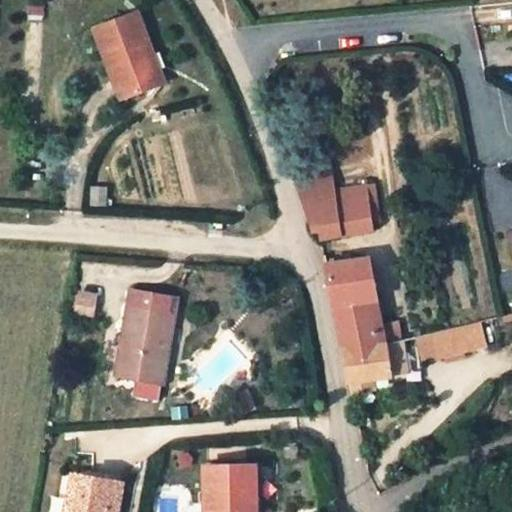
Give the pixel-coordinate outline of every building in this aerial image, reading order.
[(150,47),(136,12),(93,29),(119,99),(156,84),(143,50),(150,47)] [(143,50),(156,84),(164,81),(150,47),(143,50)] [(331,175),(322,156),(292,169),(290,170),(295,187),(331,175)] [(331,175),(295,187),(310,230),(313,230),(315,231),(317,233),(318,239),(371,231),(370,224),(379,223),(373,185),(346,190),(345,183),(333,185),(331,175)] [(340,347),(383,338),(367,256),(325,263),(326,269),(331,294),(340,347)] [(133,378),(161,383),(175,296),(133,289),(130,305),(127,305),(116,375),(133,378)] [(97,296),(78,293),(74,312),(94,316),(97,296)] [(440,331),(446,355),(462,352),(486,346),(479,321),(440,331)] [(446,355),(440,331),(417,337),(424,361),(446,355)] [(387,368),(403,366),(399,334),(383,338),(340,347),(347,382),(360,380),(388,376),(387,368)] [(161,383),(133,378),(130,396),(158,400),(161,383)] [(360,380),(347,382),(349,395),(362,393),(360,380)] [(203,511),(255,511),(255,465),(203,466),(203,511)] [(74,511),(117,511),(123,482),(70,473),(66,497),(77,499),(74,511)] [(66,497),(63,511),(74,511),(77,499),(66,497)]
